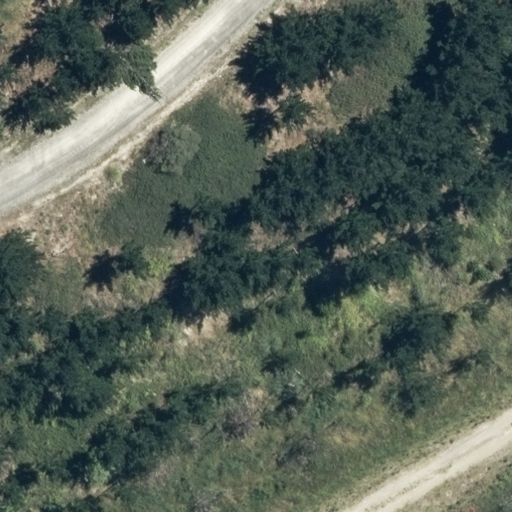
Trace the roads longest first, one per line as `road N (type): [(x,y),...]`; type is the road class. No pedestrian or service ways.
road 1 (track): [(0,189),(107,120),(249,0)]
road 2 (track): [(511,439),(389,511)]
